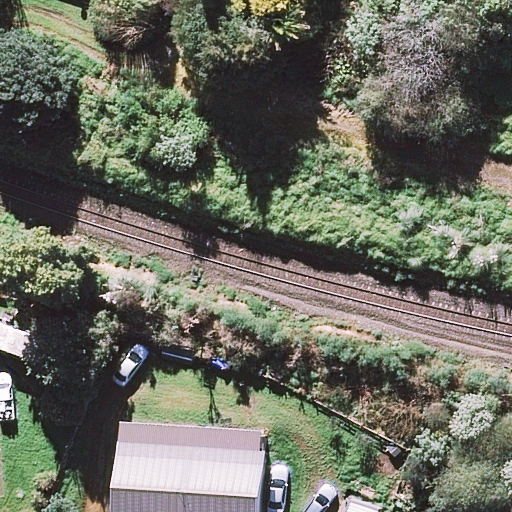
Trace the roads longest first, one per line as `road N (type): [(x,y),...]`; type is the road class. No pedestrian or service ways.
road 1 (track): [(115,60),(242,106),(511,179)]
road 2 (track): [(0,9),(115,60),(174,52),(202,0)]
